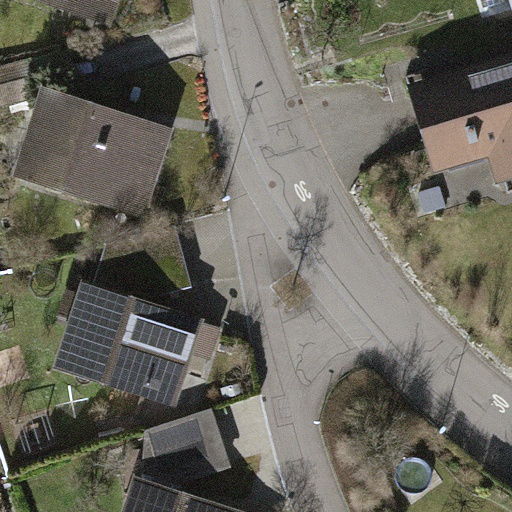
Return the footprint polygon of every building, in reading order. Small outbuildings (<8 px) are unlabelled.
[(136,0),(6,0),(3,10),(119,49),(136,0)] [(71,49),(28,59),(36,94),(79,84),(71,49)] [(28,59),(0,65),(0,102),(36,94),(28,59)] [(511,66),(406,93),(430,187),(480,175),(489,209),(511,203),(511,66)] [(176,163),(60,123),(33,203),(149,242),(176,163)] [(211,346),(95,306),(67,386),(183,425),(211,346)] [(174,498),(233,480),(209,419),(138,443),(135,493),(171,505),(174,498)] [(135,493),(129,491),(121,511),(190,511),(171,505),(135,493)]
